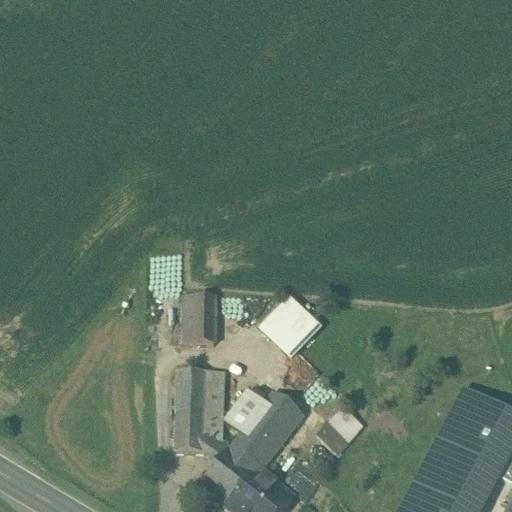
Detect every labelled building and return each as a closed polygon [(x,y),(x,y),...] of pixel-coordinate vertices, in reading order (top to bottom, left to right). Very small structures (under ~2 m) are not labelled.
[(214,300),(183,299),(182,348),(213,348),(214,300)] [(289,305),(262,334),(291,362),(297,355),(318,332),(289,305)] [(223,376),(177,375),(175,455),(203,456),(217,467),(229,452),(221,445),(223,376)] [(511,418),(463,393),(418,478),(481,511),(482,511),(499,482),(511,457),(511,418)] [(272,397),(230,452),(260,476),(260,475),(303,420),(272,397)] [(360,429),(341,411),(316,440),(335,457),(360,429)] [(230,452),(229,452),(217,467),(209,478),(233,497),(237,492),(245,498),(250,491),(256,496),(268,481),(260,475),(260,476),(230,452)] [(511,457),(499,482),(511,489),(511,487),(511,457)] [(256,496),(250,491),(245,498),(237,492),(233,497),(209,478),(196,495),(218,511),(282,511),(292,500),(268,481),(256,496)] [(399,511),(481,511),(418,478),(409,495),(399,511)] [(376,511),(399,511),(409,495),(391,485),(376,511)]
